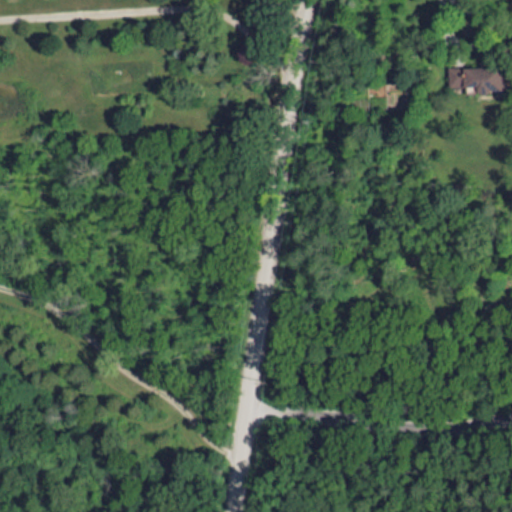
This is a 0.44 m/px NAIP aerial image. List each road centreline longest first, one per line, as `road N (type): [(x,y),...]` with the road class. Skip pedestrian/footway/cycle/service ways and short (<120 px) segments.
road 1 (residential): [(235,511),(303,0)]
road 2 (residential): [(511,417),(428,428),(249,411)]
